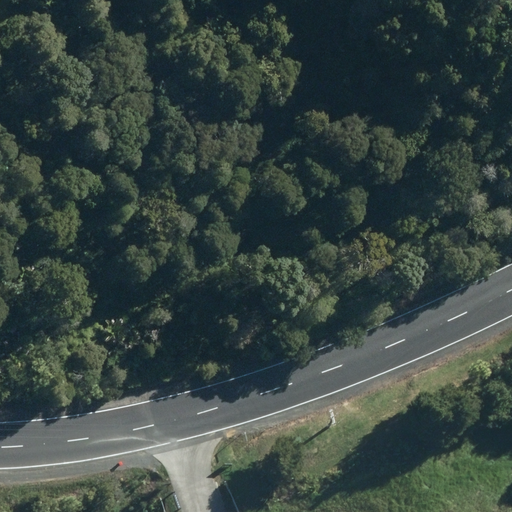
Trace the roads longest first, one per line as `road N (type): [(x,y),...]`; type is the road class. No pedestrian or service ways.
road 1 (tertiary): [(167,422),(307,379),(511,289)]
road 2 (tertiary): [(0,444),(167,422)]
